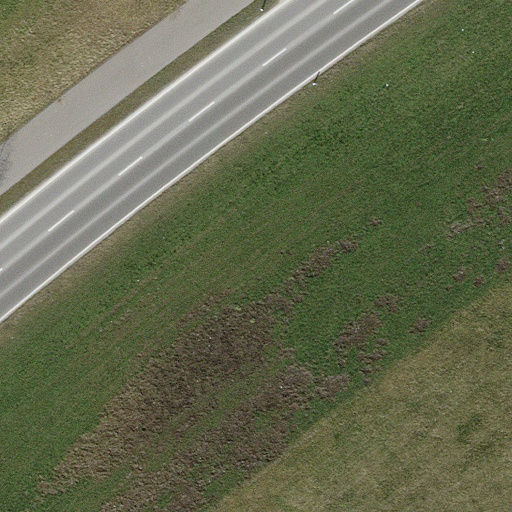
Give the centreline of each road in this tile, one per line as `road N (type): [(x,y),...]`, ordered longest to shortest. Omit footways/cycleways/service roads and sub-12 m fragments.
road 1 (secondary): [(360,0),(0,271)]
road 2 (track): [(0,160),(233,0)]
